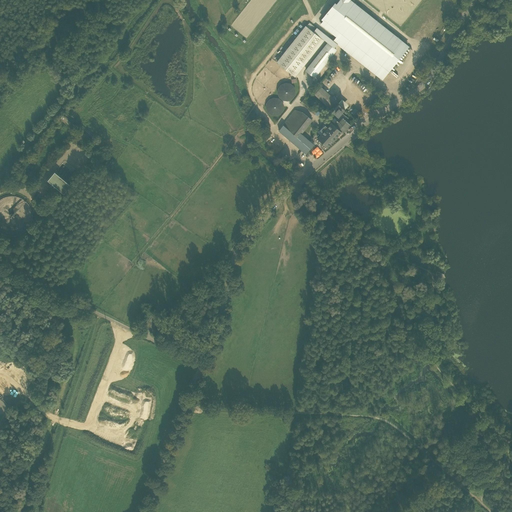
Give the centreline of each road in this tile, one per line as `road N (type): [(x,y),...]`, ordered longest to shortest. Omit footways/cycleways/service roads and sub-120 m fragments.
road 1 (residential): [(145,511),(224,309),(235,254),(292,185),(422,87),(474,0)]
road 2 (track): [(490,511),(393,425),(372,416),(186,407)]
road 3 (track): [(202,365),(0,254)]
road 4 (track): [(37,511),(100,315)]
